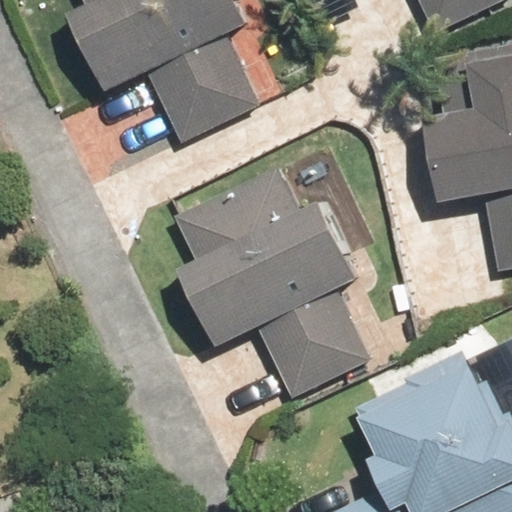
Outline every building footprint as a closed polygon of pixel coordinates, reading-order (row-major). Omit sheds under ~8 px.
[(97,0),(88,4),(125,82),(158,67),(193,138),(272,101),(237,29),(264,16),(256,0),(97,0)] [(432,0),(447,30),(509,0),(432,0)] [(511,41),(445,53),(453,105),(444,107),(459,193),(496,187),(510,267),(511,266),(511,41)] [(345,286),(377,270),(339,193),(312,206),(290,163),(187,213),(209,257),(198,262),(236,339),(268,323),(303,396),(380,358),(345,286)] [(511,511),(511,402),(489,355),(480,360),(474,347),(415,376),(416,379),(364,405),(402,482),(339,511),(511,511)]
